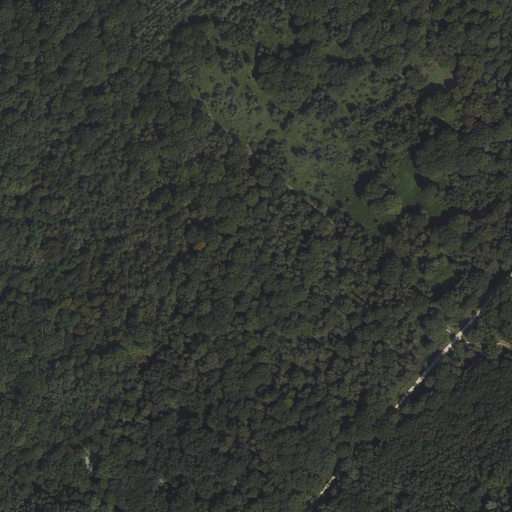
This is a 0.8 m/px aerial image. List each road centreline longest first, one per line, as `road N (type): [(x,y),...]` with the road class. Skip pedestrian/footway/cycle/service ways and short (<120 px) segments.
road 1 (track): [(301,511),(511,275)]
road 2 (track): [(124,511),(0,460)]
